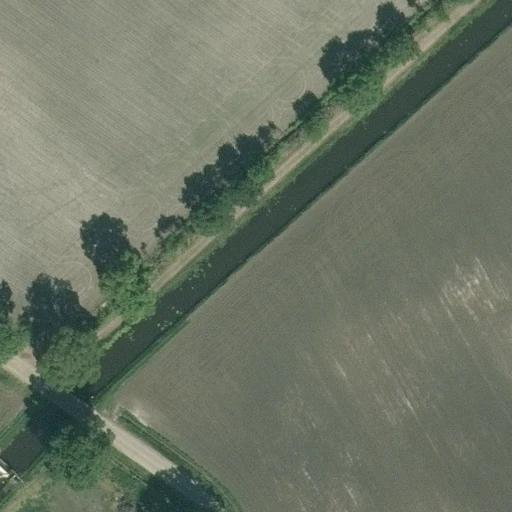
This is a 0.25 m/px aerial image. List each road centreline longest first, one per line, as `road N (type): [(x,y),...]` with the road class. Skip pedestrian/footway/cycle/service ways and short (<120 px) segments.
road 1 (track): [(470,0),(41,383)]
road 2 (unclassified): [(216,511),(0,353)]
